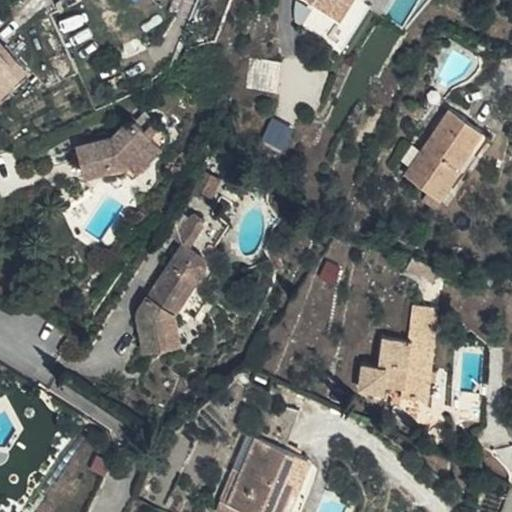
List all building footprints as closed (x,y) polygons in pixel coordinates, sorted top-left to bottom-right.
[(303,0),(342,26),(358,4),(354,1),(354,0),(303,0)] [(0,53),(11,43),(0,31),(0,53)] [(11,43),(0,53),(0,107),(38,71),(25,57),(11,43)] [(30,52),(25,57),(38,71),(0,107),(0,127),(52,76),(30,52)] [(463,164),(468,169),(491,138),(450,109),(405,172),(440,196),(463,164)] [(133,150),(102,175),(114,189),(154,146),(135,126),(121,138),(133,150)] [(86,146),(52,155),(59,187),(81,182),(102,175),(133,150),(121,138),(113,129),(107,136),(103,131),(86,146)] [(192,243),(211,216),(193,204),(169,240),(186,252),(147,309),(144,339),(172,342),(174,312),(184,313),(213,270),(214,269),(214,267),(215,265),(215,262),(214,261),(214,259),(212,257),(211,256),(196,246),(192,243)] [(215,219),(211,216),(192,243),(196,246),(215,219)] [(221,276),(213,270),(184,313),(192,319),(196,314),(204,320),(219,297),(210,291),(221,276)] [(410,309),(406,346),(379,344),(376,373),(362,371),(360,395),(384,397),(385,389),(403,391),(402,399),(433,402),(442,312),(410,309)] [(181,343),(184,313),(174,312),(172,342),(181,343)] [(232,509),(263,442),(253,438),(222,504),(232,509)] [(232,509),(239,511),(290,511),(312,465),(263,442),(232,509)] [(300,511),(321,469),(312,465),(290,511),(300,511)]
